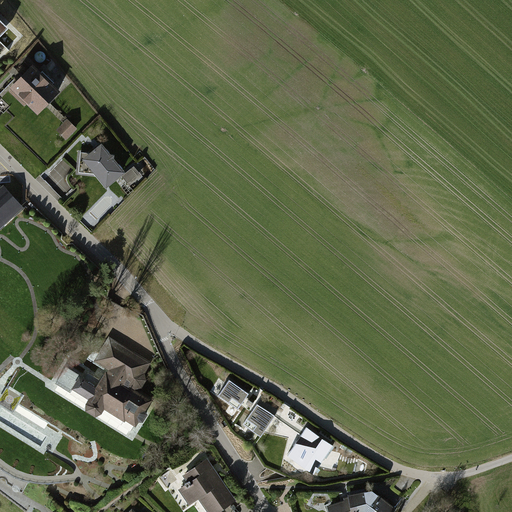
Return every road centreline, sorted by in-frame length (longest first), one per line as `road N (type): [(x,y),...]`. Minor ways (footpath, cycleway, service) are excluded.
road 1 (residential): [(0,154),(146,301),(174,365),(268,511)]
road 2 (track): [(432,478),(374,454),(156,320)]
